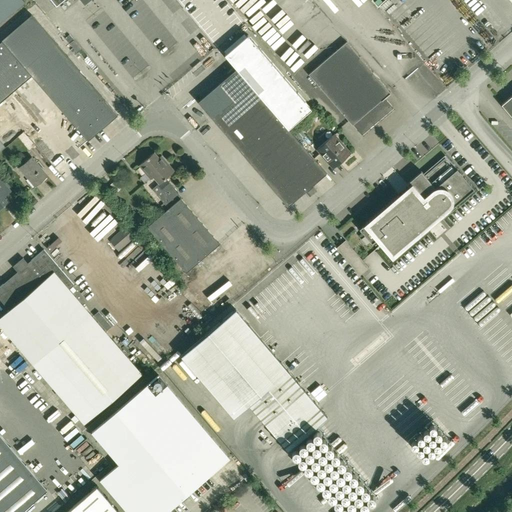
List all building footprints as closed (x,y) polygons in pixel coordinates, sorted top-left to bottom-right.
[(68,11),(80,0),(62,0),(60,2),(68,11)] [(420,37),(440,19),(435,13),(415,31),(420,37)] [(1,40),(31,75),(87,141),(117,115),(31,14),(1,40)] [(247,35),(224,55),(236,68),(288,129),(311,109),(247,35)] [(1,40),(0,40),(0,101),(7,96),(24,81),(31,75),(1,40)] [(278,40),(271,45),(273,49),(281,45),(278,40)] [(362,135),(394,108),(385,97),(390,92),(347,41),(309,74),(352,125),(353,125),(362,135)] [(264,178),(288,206),(327,173),(288,129),(236,68),(198,101),(264,178)] [(511,95),(502,105),(511,116),(511,95)] [(318,149),(333,167),(333,168),(350,153),(335,135),(318,149)] [(158,197),(168,208),(173,204),(168,199),(177,191),(165,178),(175,170),(162,155),(158,157),(154,152),(138,165),(150,179),(153,177),(158,183),(156,185),(163,193),(158,197)] [(34,186),(46,176),(31,157),(18,168),(34,186)] [(438,220),(454,206),(474,188),(457,168),(455,169),(446,159),(426,176),(424,174),(421,171),(407,184),(411,189),(409,192),(405,188),(401,191),(404,195),(401,197),(398,194),(359,228),(372,243),(379,237),(385,244),(384,245),(394,257),(428,228),(425,225),(428,223),(431,226),(435,222),(432,219),(435,217),(438,220)] [(0,206),(7,201),(3,197),(10,191),(0,179),(0,206)] [(311,196),(317,191),(313,187),(308,192),(311,196)] [(180,198),(173,204),(168,208),(146,227),(186,272),(219,244),(180,198)] [(118,249),(135,234),(127,224),(109,239),(118,249)] [(341,244),(336,248),(352,266),(361,259),(354,250),(350,254),(341,244)] [(83,424),(142,374),(141,373),(141,374),(68,289),(74,284),(44,249),(27,263),(23,257),(13,266),(17,271),(0,286),(0,299),(9,309),(0,317),(0,325),(3,329),(19,348),(83,424)] [(288,449),(326,416),(235,308),(181,355),(234,416),(249,403),(288,449)] [(3,329),(0,331),(0,364),(19,348),(3,329)] [(186,494),(229,458),(159,374),(92,431),(119,463),(101,480),(128,511),(166,511),(180,500),(182,502),(189,497),(186,494)] [(16,381),(23,390),(29,386),(22,376),(16,381)] [(34,391),(29,396),(37,404),(41,399),(34,391)] [(53,409),(46,412),(51,424),(59,420),(53,409)] [(61,430),(67,436),(77,426),(72,420),(61,430)] [(0,511),(20,511),(47,489),(0,434),(0,511)] [(99,455),(86,441),(88,439),(83,434),(71,445),(90,464),(99,455)] [(118,511),(96,486),(66,511),(118,511)]
